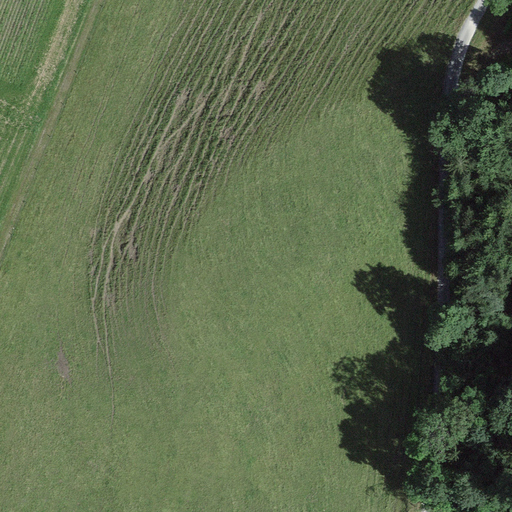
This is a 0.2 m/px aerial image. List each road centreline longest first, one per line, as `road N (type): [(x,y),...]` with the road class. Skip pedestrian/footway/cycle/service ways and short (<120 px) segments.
road 1 (track): [(427,511),(443,379),(450,79),(484,0)]
road 2 (track): [(0,249),(100,0)]
